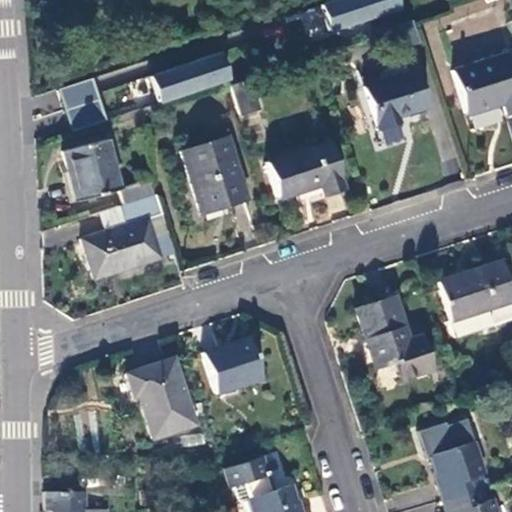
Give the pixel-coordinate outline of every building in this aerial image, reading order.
[(333,34),(405,6),(402,0),(332,0),(321,4),(333,34)] [(511,71),(506,53),(450,71),(464,115),(499,104),(503,115),(511,112),(511,71)] [(170,64),(166,54),(151,58),(155,69),(170,64)] [(155,69),(151,58),(94,78),(104,106),(161,87),(155,69)] [(410,71),(361,87),(374,130),(396,124),(393,117),(422,108),(410,71)] [(71,131),(106,120),(93,78),(58,89),(71,131)] [(257,109),(248,81),(229,86),(238,115),(257,109)] [(243,201),(224,138),(177,153),(197,212),(225,202),(226,206),(243,201)] [(74,202),(115,192),(101,142),(60,153),(74,202)] [(324,143),(265,163),(277,200),(297,194),(301,202),(340,189),(324,143)] [(115,192),(120,206),(150,196),(145,182),(115,192)] [(146,219),(160,215),(153,195),(150,196),(120,206),(115,207),(121,225),(78,239),(91,281),(159,260),(146,219)] [(159,260),(172,255),(160,215),(146,219),(159,260)] [(511,307),(497,263),(435,283),(453,339),(511,319),(511,307)] [(391,298),(352,310),(372,370),(391,364),(396,380),(428,370),(417,336),(405,340),(391,298)] [(245,339),(201,354),(214,394),(259,380),(245,339)] [(190,426),(169,359),(124,374),(131,398),(135,397),(150,439),(190,426)] [(435,488),(439,502),(478,490),(474,476),(480,474),(470,443),(429,456),(438,486),(435,488)] [(246,500),(249,511),(296,511),(288,486),(268,492),(263,474),(259,465),(257,459),(222,471),(227,489),(232,488),(237,502),(246,500)] [(271,461),(259,465),(263,474),(274,471),(271,461)] [(482,502),(478,490),(439,502),(442,511),(493,511),(489,500),(482,502)] [(139,492),(139,506),(149,506),(148,491),(139,492)] [(97,511),(84,511),(83,493),(43,494),(42,511),(97,511)]
